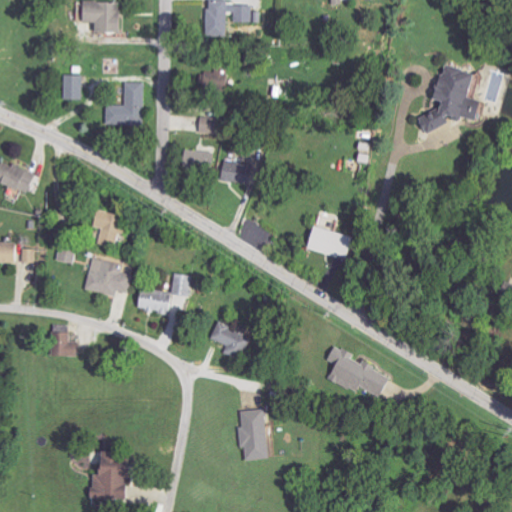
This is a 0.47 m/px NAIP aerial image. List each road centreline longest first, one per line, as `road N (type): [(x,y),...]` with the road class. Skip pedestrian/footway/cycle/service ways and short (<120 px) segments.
road 1 (residential): [(0,109),(119,164),(511,419)]
road 2 (residential): [(187,385),(178,363),(145,342),(90,322),(0,312)]
road 3 (residential): [(166,193),(168,0)]
